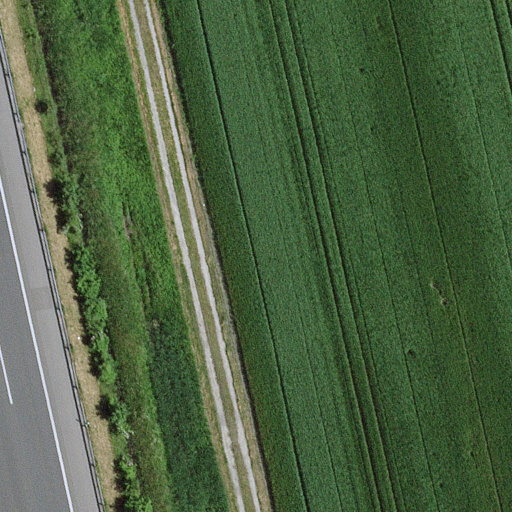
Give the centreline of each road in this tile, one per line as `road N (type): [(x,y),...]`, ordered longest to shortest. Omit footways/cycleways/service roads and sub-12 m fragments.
road 1 (track): [(138,0),(249,511)]
road 2 (motorway): [(35,511),(0,347)]
